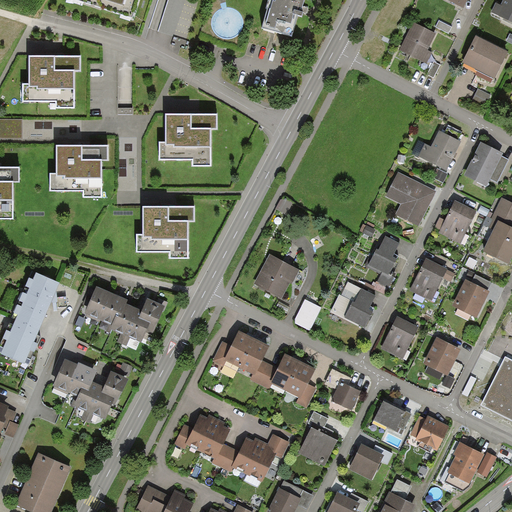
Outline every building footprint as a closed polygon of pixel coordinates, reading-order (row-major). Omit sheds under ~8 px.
[(75,0),(133,18),(138,0),(75,0)] [(269,0),(262,28),(291,36),(296,17),(300,17),(302,10),(304,0),(269,0)] [(445,0),(463,9),(467,0),(445,0)] [(511,0),(503,0),(501,5),(496,2),(491,13),(511,23),(511,0)] [(437,33),(413,22),(406,36),(399,51),(428,65),(433,53),(429,50),(437,33)] [(508,52),(476,36),(462,64),(495,80),(508,52)] [(51,57),(28,57),(28,84),(22,84),(22,103),(57,103),(57,108),(74,108),(74,72),(81,72),(81,58),(51,57)] [(441,65),(433,62),(427,75),(434,78),(441,65)] [(492,95),(478,89),(471,102),(485,109),(492,95)] [(188,115),(165,115),(165,143),(161,143),(161,161),(193,161),(194,167),(212,167),(211,130),(219,130),(219,115),(188,115)] [(20,120),(0,119),(0,138),(20,138),(20,120)] [(462,143),(440,131),(431,147),(419,140),(412,154),(438,168),(433,178),(443,183),(448,174),(447,173),(455,157),(462,143)] [(493,149),(481,143),(464,177),(486,187),(491,177),(498,181),(509,160),(501,156),(503,154),(493,149)] [(80,147),(56,147),(56,175),(51,176),(51,193),(85,193),(85,199),(102,199),(102,162),(110,162),(110,146),(80,147)] [(0,167),(0,220),(13,220),(12,184),(21,184),(21,167),(0,167)] [(436,191),(398,173),(386,197),(402,204),(396,216),(418,227),(436,191)] [(491,218),(488,217),(478,236),(489,242),(484,252),(508,265),(511,257),(511,202),(501,198),(491,218)] [(476,212),(455,201),(446,221),(440,218),(436,228),(441,230),(440,233),(461,243),(476,212)] [(167,208),(142,208),(142,234),(136,234),(136,254),(170,253),(170,259),(189,259),(188,221),(195,221),(195,207),(167,208)] [(386,237),(379,251),(376,250),(371,260),(368,258),(364,266),(381,274),(374,288),(387,295),(398,274),(391,271),(397,260),(395,258),(393,258),(400,244),(386,237)] [(300,271),(270,255),(254,285),(282,300),(290,284),(292,285),(300,271)] [(456,273),(426,259),(411,291),(431,301),(443,278),(451,282),(456,273)] [(56,292),(60,284),(33,273),(13,318),(17,319),(14,325),(10,323),(0,345),(0,354),(29,367),(42,336),(38,335),(52,303),(57,303),(57,298),(56,292)] [(476,276),(472,283),(466,280),(453,307),(477,318),(489,292),(487,291),(491,284),(476,276)] [(340,295),(331,312),(365,328),(373,312),(369,310),(376,296),(348,282),(342,296),(340,295)] [(147,300),(142,311),(133,308),(128,305),(129,301),(121,298),(107,292),(97,288),(85,316),(103,323),(101,328),(110,332),(111,329),(122,334),(119,342),(126,345),(129,338),(141,343),(146,330),(153,333),(164,307),(153,302),(147,300)] [(66,297),(57,298),(58,307),(67,306),(66,297)] [(322,308),(305,299),(295,320),(295,324),(310,332),(322,308)] [(419,328),(396,318),(381,349),(403,360),(419,328)] [(231,346),(223,342),(213,362),(224,367),(226,362),(253,375),(251,380),(266,388),(268,384),(298,399),(296,403),(307,409),(317,389),(309,385),(317,370),(285,354),(278,368),(265,361),(272,347),(239,331),(231,346)] [(460,350),(438,338),(425,364),(448,375),(460,350)] [(511,362),(503,358),(480,404),(511,419),(511,362)] [(76,365),(65,360),(54,389),(75,398),(71,406),(84,411),(81,419),(91,423),(94,416),(105,420),(111,408),(114,410),(129,380),(116,374),(111,372),(105,388),(103,387),(97,384),(94,383),(99,372),(85,365),(79,363),(78,366),(76,365)] [(332,370),(325,384),(337,390),(332,402),(352,411),(361,391),(354,388),(349,386),(352,379),(332,370)] [(406,414),(383,402),(374,421),(401,435),(412,415),(407,412),(406,414)] [(0,436),(4,428),(7,430),(5,434),(13,438),(18,426),(12,423),(17,413),(8,409),(9,407),(0,403),(0,436)] [(320,433),(312,428),(299,453),(325,466),(337,442),(330,438),(333,432),(324,427),(328,420),(314,413),(309,424),(322,430),(320,433)] [(193,430),(185,425),(175,445),(185,450),(188,445),(215,459),(213,464),(231,473),(234,468),(262,483),(275,457),(282,460),(291,443),(273,434),(268,444),(256,438),(254,442),(247,438),(240,453),(224,445),(232,430),(226,427),(228,423),(209,414),(207,417),(201,414),(193,430)] [(426,421),(420,417),(411,435),(417,438),(416,440),(421,443),(418,447),(430,453),(432,449),(437,451),(449,427),(428,416),(426,421)] [(484,456),(459,443),(453,454),(457,456),(448,473),(450,474),(445,483),(463,492),(469,488),(471,484),(470,483),(484,456)] [(374,450),(362,444),(349,470),(372,482),(382,462),(388,465),(394,454),(376,445),(374,450)] [(497,458),(488,453),(477,472),(487,477),(497,458)] [(53,511),(72,468),(38,454),(16,506),(31,511),(53,511)] [(429,470),(422,466),(419,473),(426,476),(429,470)] [(284,481),(280,489),(279,488),(266,511),(295,511),(298,506),(306,510),(314,495),(284,481)] [(391,493),(390,493),(379,511),(413,511),(416,506),(405,501),(412,488),(398,481),(391,493)] [(172,497),(149,485),(136,511),(137,511),(249,511),(238,506),(234,511),(225,511),(220,510),(218,511),(217,511),(211,509),(209,511),(190,511),(195,504),(183,499),(184,496),(175,492),(172,497)] [(350,499),(338,493),(328,511),(357,511),(358,511),(359,511),(364,511),(369,502),(352,494),(350,499)] [(439,511),(443,509),(438,502),(432,507),(436,511),(439,511)]
